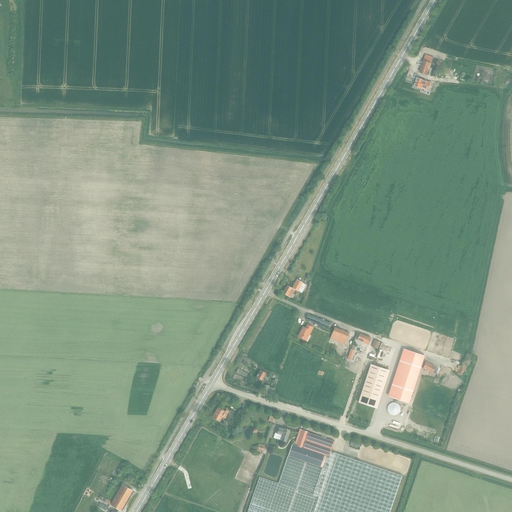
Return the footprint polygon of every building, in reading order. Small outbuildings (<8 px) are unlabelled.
[(427,75),(433,58),(425,55),(419,72),(427,75)] [(444,69),(443,75),(452,77),(458,78),(459,73),(453,71),(444,69)] [(418,78),(414,87),(421,89),(421,88),(428,90),(431,83),(424,81),(424,80),(418,78)] [(299,291),(303,284),(297,280),(293,287),(299,291)] [(288,296),(293,288),(288,285),(283,293),(288,296)] [(328,328),(330,323),(307,314),(306,318),(322,325),(322,326),(328,328)] [(303,327),(298,337),(305,340),(310,331),(311,331),(313,328),(307,324),(305,328),(303,327)] [(345,345),(349,333),(334,327),(330,339),(345,345)] [(368,345),(370,338),(359,334),(359,336),(358,336),(358,337),(357,340),(368,345)] [(377,349),(380,342),(374,340),(371,346),(377,349)] [(409,403),(424,356),(405,349),(389,397),(409,403)] [(426,361),(423,368),(433,373),(435,366),(426,361)] [(370,364),(358,402),(375,408),(388,370),(370,364)] [(448,369),(443,367),(437,380),(441,382),(448,369)] [(267,380),(268,378),(270,375),(260,369),(256,377),(262,380),(263,377),(267,380)] [(402,411),(402,410),(402,408),(401,407),(401,406),(400,405),(398,404),(397,403),(396,403),(395,403),(393,403),(392,403),(391,404),(390,405),(389,406),(388,407),(388,409),(388,410),(388,411),(388,412),(389,414),(390,415),(391,416),(392,416),(394,417),(395,417),(396,417),(398,416),(399,415),(400,415),(400,414),(401,413),(402,411)] [(219,421),(225,411),(218,407),(212,417),(219,421)] [(430,414),(426,425),(438,429),(440,421),(433,419),(434,415),(430,414)] [(277,425),(275,433),(280,435),(282,435),(281,438),(280,440),(283,441),(285,436),(288,437),(290,430),(277,425)] [(303,447),(308,432),(308,431),(299,428),(294,444),(303,447)] [(247,511),(389,511),(402,475),(331,451),(334,441),(308,432),(303,447),(294,444),(291,443),(278,483),(259,477),(247,511)] [(132,491),(122,485),(111,505),(121,511),(132,491)]
